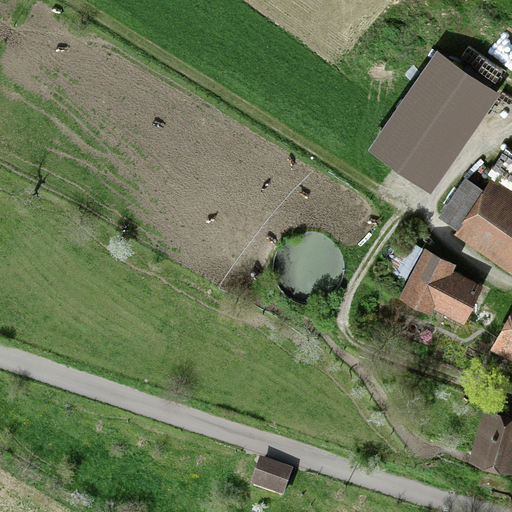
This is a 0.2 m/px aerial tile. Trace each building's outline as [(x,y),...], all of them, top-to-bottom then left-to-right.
[(449,218),(511,260),(511,191),(492,178),(480,196),(469,188),(449,218)] [(477,286),(446,270),(450,262),(427,250),(405,292),(429,304),(432,298),(474,320),(483,303),(472,297),(477,286)] [(479,325),(481,326),(484,327),(486,327),(488,326),(490,324),(492,322),(493,320),(492,317),(491,315),(490,313),(487,312),(485,312),(482,312),(480,313),(478,315),(477,317),(477,320),(478,322),(479,325)] [(511,319),(503,336),(511,340),(511,319)] [(506,461),(509,449),(511,449),(511,415),(494,411),(481,454),(506,461)] [(290,471),(262,462),(254,485),(282,495),(290,471)]
